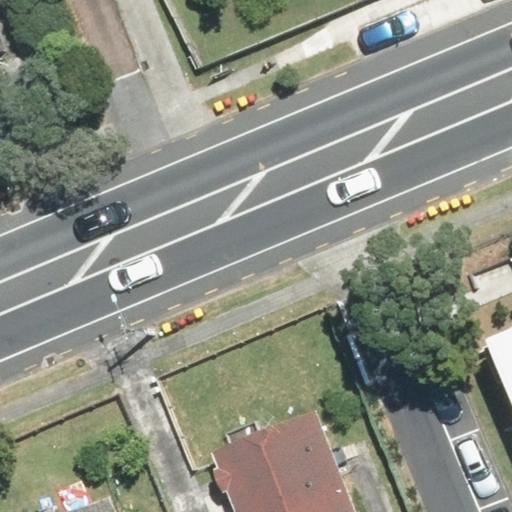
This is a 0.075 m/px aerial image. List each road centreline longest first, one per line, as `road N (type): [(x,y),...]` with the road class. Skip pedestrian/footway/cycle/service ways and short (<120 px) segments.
road 1 (secondary): [(511,133),(0,350)]
road 2 (secondary): [(0,260),(511,47)]
